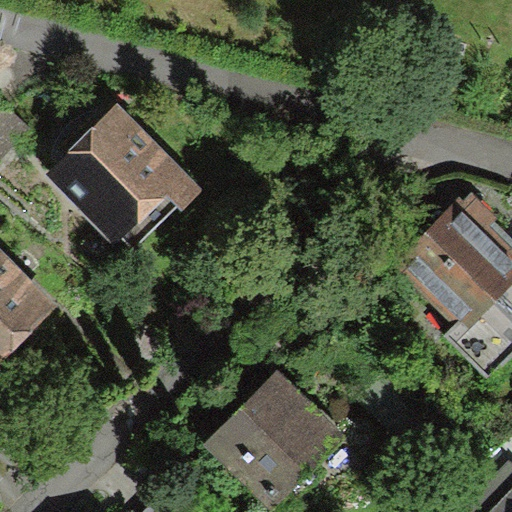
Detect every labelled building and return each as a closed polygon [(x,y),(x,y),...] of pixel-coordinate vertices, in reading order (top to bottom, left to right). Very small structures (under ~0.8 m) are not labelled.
[(0,150),(21,128),(0,109),(0,150)] [(185,196),(114,123),(94,141),(85,150),(58,176),(130,249),(185,196)] [(511,354),(511,237),(468,197),(383,288),(485,383),(511,354)] [(0,344),(44,300),(0,256),(0,344)] [(259,511),(330,451),(268,380),(192,445),(250,511),(259,511)]
